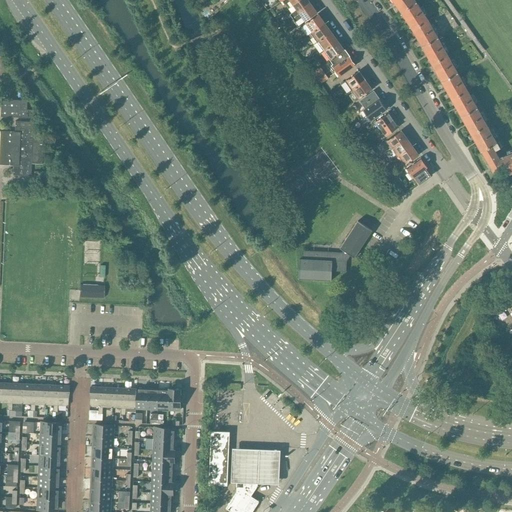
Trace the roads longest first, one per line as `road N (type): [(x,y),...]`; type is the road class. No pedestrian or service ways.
road 1 (secondary): [(19,0),(234,310),(345,407)]
road 2 (secondary): [(328,351),(228,244),(56,0)]
road 3 (residential): [(442,170),(320,0)]
road 4 (tertiary): [(464,165),(360,0)]
road 5 (tertiary): [(402,356),(479,230),(479,189)]
road 6 (tertiary): [(479,189),(399,332)]
road 7 (residential): [(74,511),(82,351)]
road 8 (secondary): [(361,418),(432,453),(511,469)]
road 9 (residential): [(189,511),(191,356)]
road 10 (tertiary): [(345,407),(275,511)]
